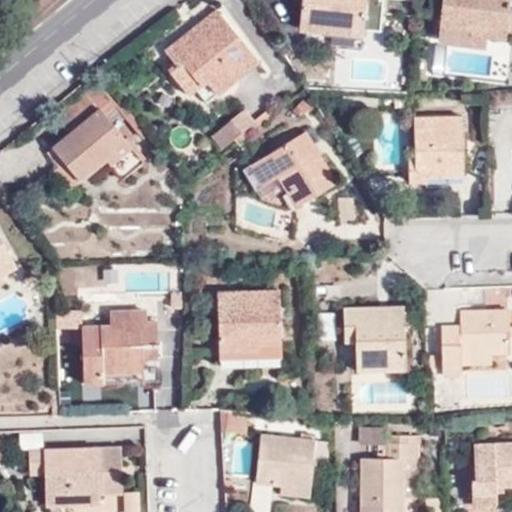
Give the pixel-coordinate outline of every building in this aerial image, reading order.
[(323,25),(380,31),(384,0),(303,0),(300,30),(322,33),(323,25)] [(443,0),(440,26),(470,29),(470,33),(486,35),(505,38),(509,0),(443,0)] [(215,9),(189,29),(199,37),(207,31),(205,27),(220,15),(215,9)] [(199,37),(189,29),(164,49),(174,62),(168,68),(189,96),(197,89),(206,102),(258,62),(220,15),(205,27),(207,31),(199,37)] [(470,29),(440,26),(439,36),(485,43),(486,35),(470,33),(470,29)] [(152,138),(101,76),(97,79),(113,99),(146,141),(152,138)] [(113,99),(97,79),(54,113),(69,134),(53,146),(80,180),(106,159),(122,178),(143,160),(101,108),(113,99)] [(245,136),(276,111),(272,106),(242,131),(245,136)] [(409,181),(447,181),(448,168),(463,168),(462,116),(415,116),(415,157),(409,158),(409,181)] [(212,136),(225,152),(245,136),(242,131),(233,120),(212,136)] [(307,131),(251,164),(264,184),(278,176),(296,205),(338,180),(307,131)] [(80,180),(53,146),(48,150),(59,166),(50,173),(67,192),(80,180)] [(264,184),(251,164),(243,168),(260,197),(280,205),(286,206),(296,205),(278,176),(264,184)] [(0,236),(0,270),(14,263),(0,236)] [(124,289),(167,289),(167,271),(123,271),(124,289)] [(475,286),(460,286),(460,299),(475,298),(475,286)] [(229,307),(217,307),(218,351),(258,351),(258,344),(280,344),(279,290),(229,291),(229,307)] [(217,291),(217,307),(229,307),(229,291),(217,291)] [(375,361),(375,371),(405,371),(405,307),(343,308),(344,341),(354,342),(355,360),(375,361)] [(462,372),(462,365),(462,355),(492,354),(510,353),(510,336),(509,325),(509,309),(461,310),(460,324),(441,324),(442,372),(462,372)] [(83,384),(145,383),(143,344),(156,345),(156,320),(146,320),(145,310),(109,310),(109,324),(81,324),(83,384)] [(258,351),(218,351),(218,365),(280,365),(280,344),(258,344),(258,351)] [(462,355),(462,365),(492,364),(492,354),(462,355)] [(355,371),(375,371),(375,361),(355,360),(355,371)] [(357,425),(357,443),(383,443),(383,425),(357,425)] [(282,485),(311,488),(316,439),(261,434),(257,482),(254,482),(250,511),(267,511),(271,484),(282,485)] [(414,443),(413,437),(393,436),(393,442),(389,443),(389,459),(361,458),(360,511),(405,511),(406,498),(406,473),(406,460),(419,460),(419,443),(414,443)] [(255,438),(233,438),(233,477),(254,478),(255,438)] [(472,505),(496,504),(496,487),(511,486),(511,441),(475,442),(476,478),(472,478),(472,505)] [(46,506),(100,505),(101,494),(122,493),(120,447),(29,449),(30,474),(44,474),(46,506)] [(419,473),(419,460),(406,460),(406,473),(419,473)] [(406,473),(406,498),(418,498),(419,473),(406,473)] [(310,497),(311,488),(282,485),(281,493),(310,497)] [(122,511),(137,511),(138,490),(123,490),(122,511)]
